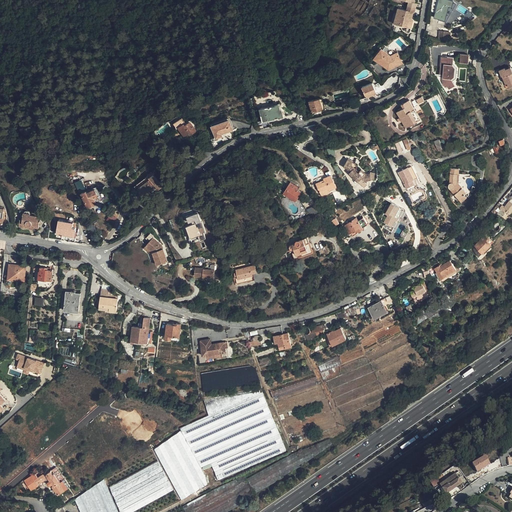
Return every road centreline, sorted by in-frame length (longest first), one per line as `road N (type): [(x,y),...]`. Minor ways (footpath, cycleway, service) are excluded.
road 1 (residential): [(99,257),(109,274),(166,307),(231,324),(286,320),(351,299),(455,239),(511,178)]
road 2 (residential): [(99,257),(223,148),(402,87),(426,0)]
road 3 (motorway): [(511,348),(277,511)]
road 4 (motorway): [(308,511),(511,369)]
road 5 (residential): [(509,132),(482,84),(480,58),(511,16)]
